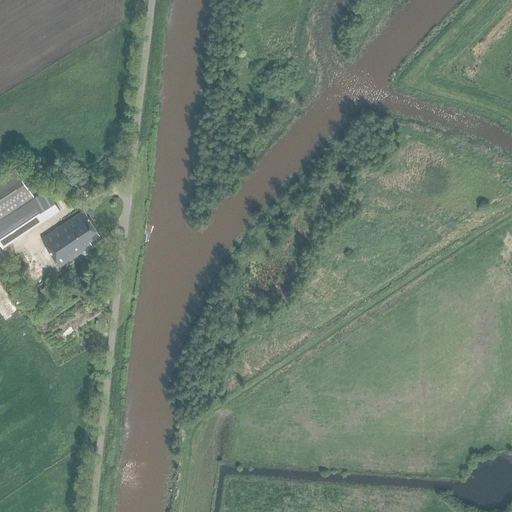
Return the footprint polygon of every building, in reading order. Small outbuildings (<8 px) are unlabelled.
[(0,218),(33,196),(13,167),(0,176),(0,218)] [(83,189),(75,176),(68,181),(76,193),(83,189)] [(65,192),(72,187),(65,177),(59,181),(65,192)] [(34,198),(0,220),(0,243),(3,247),(59,210),(46,190),(34,198)] [(100,235),(84,210),(41,239),(60,267),(81,253),(80,253),(92,245),(89,241),(100,235)] [(48,291),(45,287),(37,292),(40,297),(48,291)]
